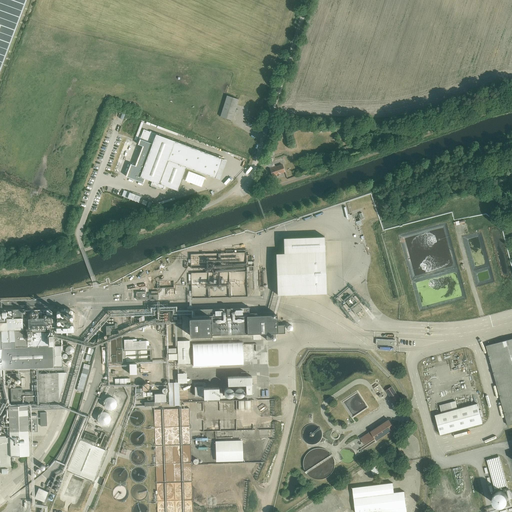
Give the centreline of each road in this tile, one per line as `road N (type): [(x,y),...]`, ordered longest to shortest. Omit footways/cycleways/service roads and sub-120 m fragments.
road 1 (unclassified): [(0,267),(60,259),(234,190)]
road 2 (unclassified): [(308,0),(250,174),(234,190)]
